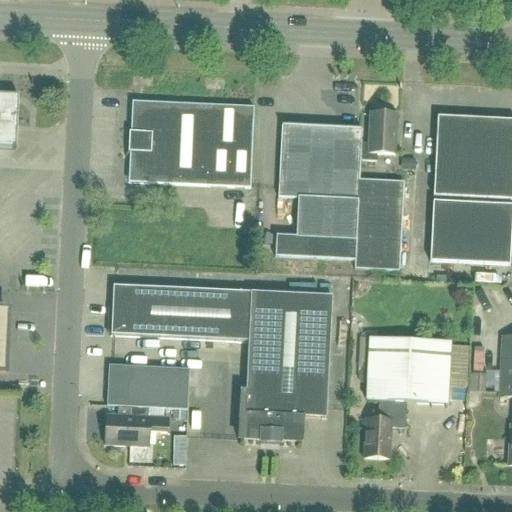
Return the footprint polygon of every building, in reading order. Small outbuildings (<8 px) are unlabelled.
[(0,149),(16,150),(17,125),(12,124),(12,112),(5,103),(0,102),(0,149)] [(132,105),(128,186),(250,191),(254,110),(132,105)] [(361,146),(360,164),(376,165),(377,157),(395,158),(397,118),(370,116),(368,147),(361,146)] [(453,201),(457,121),(437,120),(433,200),(453,201)] [(511,124),(457,121),(453,201),(511,203),(511,124)] [(403,186),(359,184),(360,164),(361,146),(361,144),(281,140),(281,141),(278,201),(298,202),(296,240),(276,239),(275,260),(354,264),(354,272),(399,275),(403,186)] [(511,207),(511,209),(432,205),(429,265),(509,269),(511,223),(511,222),(511,207)] [(231,295),(214,294),(116,290),(113,338),(229,344),(231,295)] [(248,345),(245,396),(242,396),(239,443),(260,444),(260,446),(280,447),(280,445),(300,446),(302,421),(326,422),(332,300),(231,295),(229,344),(248,345)] [(511,340),(502,340),(499,400),(511,400),(511,412),(511,429),(510,429),(508,469),(511,468),(511,340)] [(378,424),(365,423),(363,462),(389,463),(391,430),(405,431),(406,406),(446,408),(449,346),(369,342),(366,404),(378,405),(378,424)] [(128,410),(148,411),(187,413),(189,373),(109,369),(106,409),(128,410)] [(16,455),(18,410),(4,410),(3,454),(16,455)] [(148,421),(148,411),(128,410),(128,419),(106,418),(105,448),(149,451),(149,436),(167,436),(168,421),(148,421)]
